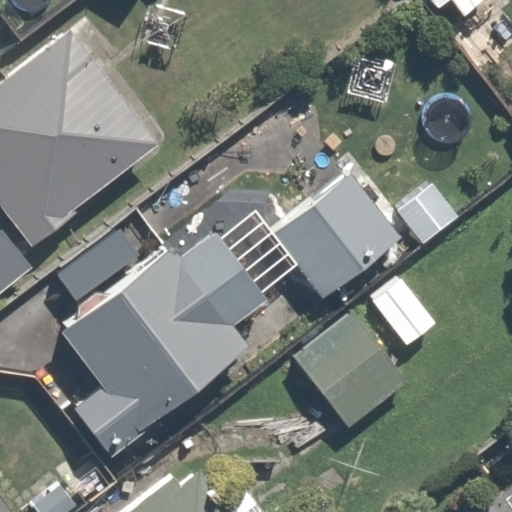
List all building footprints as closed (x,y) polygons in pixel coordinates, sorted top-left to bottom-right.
[(0,69),(0,259),(18,245),(151,139),(58,23),(0,69)] [(255,233),(305,299),(389,235),(339,169),(255,233)] [(155,243),(32,333),(66,379),(50,391),(90,446),(229,344),(213,322),(251,293),(206,231),(168,259),(155,243)] [(392,372),(342,306),(282,352),(332,418),(392,372)] [(265,511),(234,469),(205,490),(185,463),(119,511),(265,511)]
